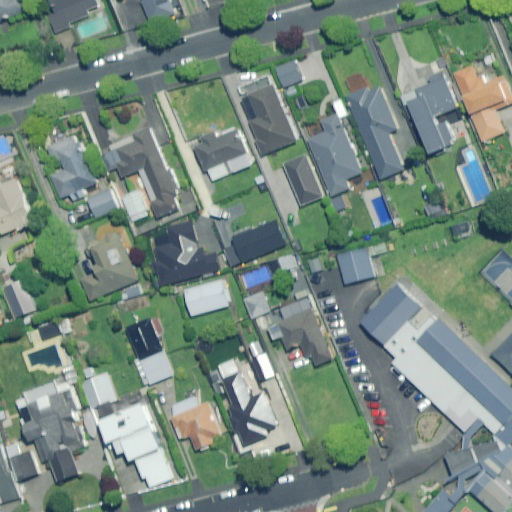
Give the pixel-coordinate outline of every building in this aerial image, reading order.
[(0,0),(0,24),(24,14),(18,0),(0,0)] [(97,8),(94,0),(49,0),(54,14),(50,16),(56,33),(72,28),(70,24),(91,17),(89,11),(97,8)] [(141,0),(152,25),(175,15),(168,0),(141,0)] [(484,85),(476,65),(454,74),(482,143),(505,133),(495,108),(511,100),(511,97),(504,77),(484,85)] [(236,76),(239,85),(258,78),(254,69),(236,76)] [(454,146),(444,123),(441,116),(458,109),(443,73),(429,79),(432,84),(417,91),(421,99),(410,103),(432,155),(454,146)] [(298,142),(276,85),(250,95),(259,119),(250,122),(262,156),(298,142)] [(392,113),(382,86),(370,91),(369,88),(347,97),(381,180),(404,170),(390,134),(399,130),(392,113)] [(362,175),(339,116),(325,121),(329,132),(309,140),(332,197),(351,190),(347,181),(362,175)] [(193,140),(206,174),(209,172),(213,182),(252,166),(236,127),(215,135),(214,132),(193,140)] [(178,194),(176,189),(180,188),(172,169),(168,170),(151,129),(101,149),(110,172),(118,168),(122,179),(139,172),(151,201),(148,202),(156,220),(181,210),(175,195),(178,194)] [(79,149),(74,135),(47,146),(58,173),(48,176),(58,201),(70,197),(72,202),(88,196),(85,191),(100,185),(85,147),(79,149)] [(5,180),(0,169),(0,168),(0,230),(3,237),(35,224),(16,176),(5,180)] [(387,211),(378,189),(359,196),(368,218),(387,211)] [(116,210),(109,191),(87,199),(94,219),(116,210)] [(147,217),(145,212),(148,211),(140,191),(138,192),(123,198),(133,223),(147,217)] [(472,235),(466,218),(450,224),(455,240),(472,235)] [(138,281),(118,232),(105,238),(90,244),(101,271),(81,279),(90,301),(138,281)] [(377,280),(370,249),(339,256),(345,287),(377,280)] [(296,269),(293,256),(279,259),(282,272),(296,269)] [(230,306),(223,280),(183,292),(191,318),(230,306)] [(424,306),(401,283),(363,322),(386,346),(410,321),(424,306)] [(138,287),(125,291),(126,294),(121,295),(122,301),(140,296),(138,287)] [(36,313),(28,290),(12,297),(21,319),(36,313)] [(271,312),(263,294),(245,301),(257,331),(267,327),(262,315),(271,312)] [(269,327),(275,342),(282,340),(287,353),(303,347),(308,359),(312,357),(317,367),(334,359),(313,309),(269,327)] [(398,358),(394,363),(466,432),(480,418),(496,434),(495,435),(497,442),(448,454),(457,478),(484,463),(490,471),(511,491),(511,382),(442,317),(438,321),(433,316),(420,330),(410,321),(386,346),(398,358)] [(165,352),(151,317),(127,327),(142,361),(165,352)] [(57,322),(37,330),(43,344),(62,336),(57,322)] [(175,375),(165,352),(142,361),(151,385),(175,375)] [(275,376),(265,354),(251,360),(261,382),(275,376)] [(251,399),(238,367),(220,374),(232,406),(228,407),(233,420),(232,420),(242,447),(280,433),(264,394),(251,399)] [(117,401),(108,374),(83,383),(92,409),(117,401)] [(90,440),(72,390),(69,382),(59,385),(62,393),(29,405),(26,399),(14,403),(29,444),(34,442),(43,465),(49,463),(57,486),(79,478),(71,455),(86,450),(84,442),(90,440)] [(198,407),(195,398),(170,408),(175,421),(173,422),(180,441),(190,437),(196,452),(215,445),(213,440),(222,436),(209,403),(198,407)] [(131,464),(137,462),(143,480),(148,479),(151,489),(175,480),(147,405),(104,421),(117,457),(127,453),(131,464)] [(0,502),(18,498),(0,436),(0,502)] [(38,475),(30,452),(12,459),(20,482),(38,475)] [(503,511),(511,502),(511,491),(490,471),(472,491),(495,511),(503,511)]
